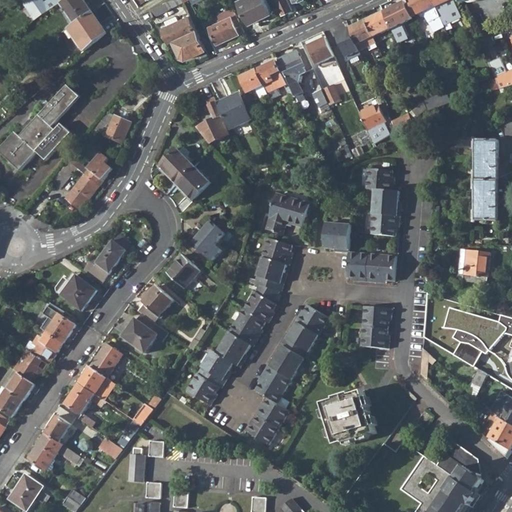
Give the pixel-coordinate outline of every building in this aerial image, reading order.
[(92,13),(94,12),(85,0),(66,0),(61,4),(75,24),(92,13)] [(182,3),(189,0),(171,0),(152,10),(155,17),(172,9),(182,3)] [(274,12),(267,0),(240,0),(239,1),(250,24),(274,12)] [(289,0),(276,0),(283,14),(293,10),(289,0)] [(441,18),(436,8),(432,0),(412,0),(411,1),(413,5),(409,7),(413,17),(419,15),(420,17),(422,18),(423,18),(425,17),(428,23),(441,18)] [(454,0),(432,0),(436,8),(444,4),(449,15),(460,10),(454,0)] [(172,9),(175,15),(187,8),(182,3),(172,9)] [(402,5),(385,13),(385,15),(392,30),(398,44),(409,40),(402,26),(410,22),(415,20),(413,18),(413,17),(409,7),(408,6),(407,3),(402,5)] [(39,19),(50,12),(44,4),(34,11),(39,19)] [(240,35),(245,32),(234,8),(218,15),(221,22),(210,27),(218,45),(240,35)] [(460,10),(449,15),(451,19),(462,14),(460,10)] [(29,14),(34,22),(39,19),(34,11),(29,14)] [(103,27),(102,27),(92,13),(75,24),(69,29),(85,53),(108,34),(103,27)] [(190,13),(178,19),(177,16),(165,22),(167,26),(164,28),(170,42),(174,41),(182,58),(187,60),(207,51),(190,15),(190,13)] [(375,38),(392,30),(385,15),(379,18),(378,16),(367,21),(375,38)] [(377,44),(375,38),(367,21),(357,25),(357,28),(351,31),(361,51),(377,44)] [(341,48),(336,35),(327,39),(333,52),(341,48)] [(336,58),(333,52),(327,39),(309,47),(318,65),(336,58)] [(336,58),(344,55),(341,48),(333,52),(336,58)] [(305,69),(306,68),(299,52),(280,61),(279,61),(286,78),(287,77),(291,86),(295,95),(299,104),(307,101),(303,94),(304,94),(300,84),(302,75),(307,73),(305,69)] [(511,70),(508,73),(501,58),(489,63),(496,78),(501,89),(511,85),(511,70)] [(278,90),(288,86),(277,62),(258,71),(265,87),(271,99),(280,95),(278,90)] [(250,93),(265,87),(258,71),(241,79),(248,94),(243,96),(253,119),(261,116),(250,93)] [(496,78),(480,85),(479,81),(471,84),(473,87),(476,94),(501,89),(496,78)] [(54,128),(82,98),(69,85),(33,124),(27,130),(21,137),(17,133),(0,150),(0,151),(22,171),(39,153),(48,162),(73,134),(65,126),(63,128),(61,126),(57,131),(54,128)] [(330,106),(342,101),(335,85),(323,90),(330,105),(330,106)] [(286,89),(290,98),(295,95),(291,86),(286,89)] [(452,103),(476,94),(473,87),(449,95),(452,103)] [(329,105),(330,105),(323,90),(314,95),(320,109),(321,108),(329,105)] [(253,119),(243,96),(242,94),(231,99),(230,98),(218,103),(231,130),(254,120),(253,119)] [(429,112),(452,103),(449,95),(425,105),(428,110),(429,112)] [(215,98),(207,102),(209,106),(217,102),(215,98)] [(211,144),(230,135),(221,117),(223,116),(217,102),(209,106),(215,119),(212,121),(197,128),(211,144)] [(409,114),(413,122),(428,110),(425,105),(424,103),(409,114)] [(386,123),(388,122),(379,105),(361,113),(369,131),(375,144),(397,132),(395,126),(389,128),(386,123)] [(123,144),(133,123),(116,116),(110,113),(97,128),(101,131),(102,132),(104,129),(109,132),(107,137),(123,144)] [(397,132),(413,122),(409,114),(393,122),(395,126),(397,132)] [(24,127),(27,130),(33,124),(29,120),(24,127)] [(90,138),(93,139),(101,131),(97,128),(90,138)] [(478,140),(477,220),(499,220),(500,140),(478,140)] [(178,185),(196,167),(179,149),(160,167),(178,185)] [(106,163),(110,159),(102,153),(89,170),(86,175),(101,186),(114,169),(106,163)] [(78,169),(82,164),(74,158),(70,163),(78,169)] [(82,211),(101,186),(86,175),(78,169),(70,163),(53,183),(62,189),(75,172),(83,178),(67,199),(82,211)] [(78,169),(86,175),(89,170),(82,164),(78,169)] [(194,201),(212,183),(196,167),(178,185),(194,201)] [(395,192),(395,186),(392,186),(393,179),(393,171),(369,169),(368,190),(376,190),(395,192)] [(395,192),(376,190),(374,215),(401,218),(401,209),(399,209),(400,202),(401,193),(395,192)] [(270,229),(285,233),(289,221),(305,226),(313,204),(279,193),(272,216),(274,216),(270,229)] [(397,237),(398,231),(398,225),(400,225),(401,218),(374,215),(372,235),(397,237)] [(194,244),(214,262),(217,258),(214,256),(220,249),(214,243),(223,232),(212,223),(194,244)] [(326,249),(336,250),(342,250),(342,253),(351,253),(352,233),(353,225),(328,223),(326,249)] [(110,235),(127,250),(133,243),(115,229),(110,235)] [(77,263),(95,278),(104,266),(110,272),(128,250),(127,250),(110,235),(109,235),(93,255),(87,251),(77,263)] [(290,264),(292,257),(291,256),(292,251),(294,244),(271,237),(265,256),(288,264),(290,264)] [(460,280),(490,286),(493,252),(462,249),(460,280)] [(349,278),(356,278),(360,279),(360,281),(368,282),(370,254),(351,253),(349,278)] [(368,282),(377,283),(377,280),(388,281),(395,282),(398,256),(370,254),(368,282)] [(169,273),(187,289),(202,271),(185,255),(169,273)] [(283,291),(285,283),(283,282),(286,272),(288,264),(265,256),(257,283),(262,284),(281,290),(283,291)] [(72,272),(67,281),(71,284),(76,275),(72,272)] [(56,292),(84,311),(97,289),(76,275),(71,284),(67,281),(62,278),(54,288),(56,292)] [(155,322),(174,299),(156,284),(142,301),(144,302),(138,309),(142,312),(155,322)] [(281,290),(262,284),(259,290),(257,289),(246,307),(267,320),(269,322),(273,315),(271,313),(274,310),(278,303),(275,301),(281,290)] [(310,304),(306,310),(303,314),(302,313),(297,320),(299,321),(320,335),(331,318),(310,304)] [(254,345),(258,338),(257,337),(262,328),(267,320),(246,307),(231,330),(252,344),(254,345)] [(390,329),(390,322),(391,317),(393,317),(394,310),(367,307),(366,327),(390,329)] [(511,335),(511,318),(500,315),(498,322),(449,308),(443,328),(456,330),(452,338),(460,343),(453,355),(473,367),(482,352),(485,354),(504,333),(511,335)] [(48,332),(64,343),(77,325),(73,322),(76,318),(65,311),(62,315),(60,313),(47,332),(48,332)] [(155,322),(142,312),(137,318),(136,317),(127,329),(129,331),(127,334),(125,332),(123,335),(145,351),(156,336),(162,341),(169,332),(155,322)] [(299,321),(294,328),(290,336),(288,334),(283,343),(285,344),(306,358),(320,335),(299,321)] [(390,351),(391,342),(389,342),(389,336),(390,329),(366,327),(364,348),(390,351)] [(231,330),(218,351),(235,362),(241,366),(245,360),(243,358),(247,352),(252,344),(231,330)] [(39,335),(34,343),(31,341),(26,348),(29,350),(50,364),(64,343),(48,332),(44,338),(39,335)] [(92,367),(109,378),(125,355),(108,344),(92,367)] [(285,344),(280,352),(276,358),(274,357),(270,363),(293,378),(306,358),(285,344)] [(222,387),(227,379),(224,378),(230,369),(235,362),(218,351),(214,349),(200,372),(220,385),(222,387)] [(15,370),(34,383),(39,375),(42,377),(50,364),(29,350),(15,370)] [(511,357),(503,374),(511,378),(511,357)] [(270,396),(278,402),(293,378),(270,363),(265,371),(267,373),(261,381),(257,388),(270,396)] [(8,390),(25,401),(36,384),(34,383),(15,370),(12,367),(0,384),(3,386),(8,390)] [(81,383),(97,394),(100,390),(109,396),(117,384),(109,378),(92,367),(81,383)] [(469,386),(481,396),(489,374),(482,370),(480,373),(476,370),(469,386)] [(212,402),(216,397),(213,395),(216,391),(220,385),(200,372),(189,388),(212,402)] [(84,414),(93,400),(97,394),(81,383),(67,404),(83,415),(80,419),(93,428),(97,422),(84,414)] [(331,399),(342,441),(351,438),(352,440),(377,434),(376,431),(384,429),(376,403),(377,402),(375,394),(373,394),(372,388),(359,391),(359,389),(342,394),(343,396),(331,399)] [(8,390),(0,400),(0,408),(14,418),(25,401),(8,390)] [(100,390),(97,394),(103,398),(106,400),(109,396),(100,390)] [(103,398),(97,394),(93,400),(99,404),(103,398)] [(149,406),(155,410),(163,400),(157,395),(149,406)] [(270,396),(266,402),(263,407),(261,405),(256,412),(258,413),(279,426),(290,409),(278,402),(270,396)] [(134,420),(143,426),(155,410),(149,406),(146,404),(134,420)] [(498,417),(503,420),(505,417),(506,415),(504,413),(502,411),(498,417)] [(258,413),(255,419),(252,423),(251,422),(246,429),(269,443),(279,426),(258,413)] [(0,438),(11,422),(0,415),(0,438)] [(47,432),(61,442),(72,425),(59,415),(47,432)] [(511,420),(505,417),(503,420),(491,441),(509,459),(511,455),(511,420)] [(118,445),(125,450),(143,426),(134,420),(128,429),(129,430),(118,445)] [(30,458),(48,470),(60,452),(78,464),(83,456),(61,442),(47,432),(30,458)] [(118,445),(108,438),(101,449),(118,459),(125,450),(118,445)] [(149,455),(165,457),(166,441),(151,440),(149,455)] [(362,511),(465,511),(470,505),(478,493),(487,482),(484,480),(480,459),(456,442),(438,467),(403,442),(396,453),(383,443),(341,497),(362,511)] [(128,481),(143,482),(145,455),(143,454),(143,448),(134,447),(134,453),(131,453),(128,481)] [(13,499),(31,511),(47,487),(30,474),(13,499)] [(145,497),(162,498),(164,484),(147,482),(145,497)] [(71,497),(83,505),(89,497),(76,489),(71,497)] [(174,506),(189,508),(191,492),(176,490),(174,506)] [(483,496),(478,493),(470,505),(475,508),(483,496)] [(65,501),(78,511),(83,505),(71,497),(69,495),(65,501)] [(305,511),(294,497),(282,507),(286,511),(305,511)] [(148,499),(148,501),(146,511),(161,511),(162,501),(148,499)] [(260,511),(275,511),(277,500),(262,499),(260,511)] [(139,500),(138,511),(146,511),(148,501),(139,500)]
